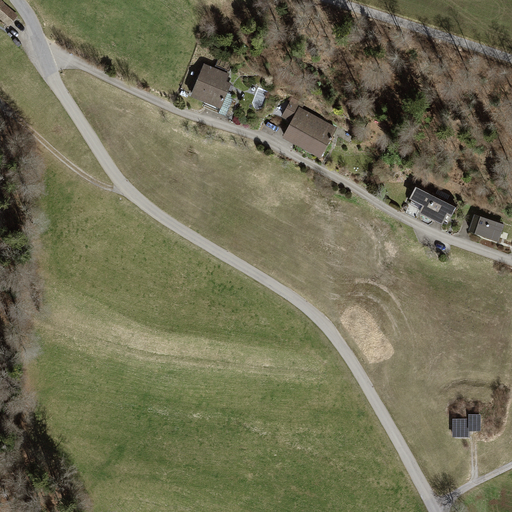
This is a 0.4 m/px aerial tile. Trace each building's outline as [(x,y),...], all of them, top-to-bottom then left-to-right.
[(19,19),(0,3),(0,26),(7,33),(19,19)] [(228,78),(202,67),(189,100),(220,113),(230,89),(225,85),(228,78)] [(335,134),(296,114),(282,141),(321,161),(335,134)] [(456,212),(416,189),(410,200),(423,208),(420,214),(446,229),(456,212)] [(505,228),(478,219),(472,234),(499,244),(505,228)]
